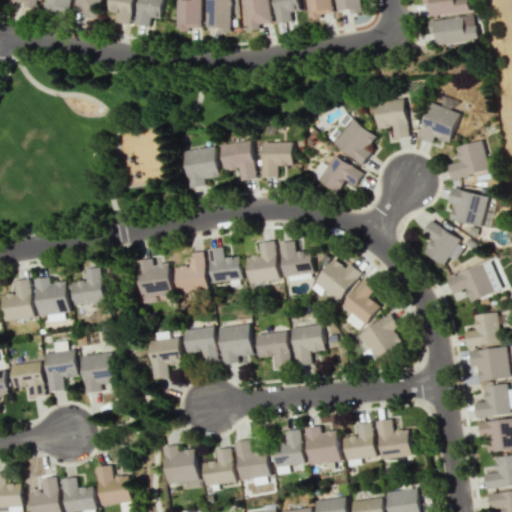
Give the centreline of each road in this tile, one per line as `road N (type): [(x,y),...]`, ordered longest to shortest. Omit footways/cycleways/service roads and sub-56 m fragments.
road 1 (residential): [(0,250),(268,208),(345,222),(391,255),(421,294),(460,511)]
road 2 (residential): [(382,36),(211,64),(0,33)]
road 3 (residential): [(441,382),(212,404)]
